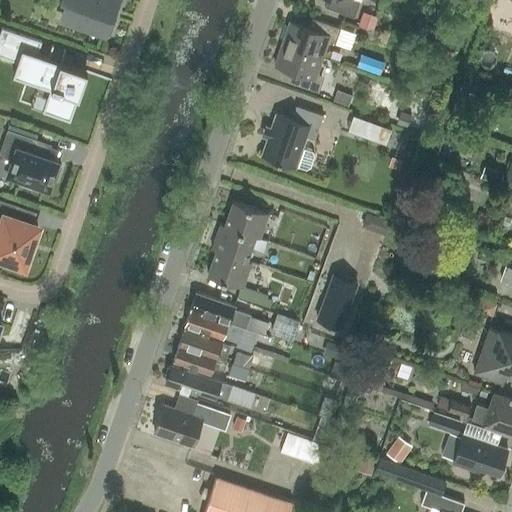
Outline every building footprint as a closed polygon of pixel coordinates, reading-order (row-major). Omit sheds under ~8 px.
[(107,30),(117,0),(62,0),(61,4),(67,6),(63,19),(82,25),(83,22),(107,30)] [(357,0),(328,0),(326,7),(355,17),(360,1),(357,0)] [(291,22),(283,44),(323,57),(328,41),(336,44),(341,28),(312,18),(309,28),(291,22)] [(13,74),(27,79),(52,87),(43,111),(71,121),(88,71),(38,53),(42,41),(3,28),(0,36),(0,55),(18,62),(13,74)] [(323,57),(283,44),(275,66),(315,79),(323,57)] [(380,74),(384,61),(362,53),(357,66),(380,74)] [(349,106),(353,96),(338,90),(334,101),(349,106)] [(315,139),(324,115),(297,106),(293,119),(276,113),(262,155),(294,166),(295,165),(310,170),(317,152),(301,147),(305,136),(315,139)] [(58,164),(59,161),(32,152),(37,139),(8,129),(0,153),(0,154),(13,159),(8,174),(50,188),(53,179),(57,180),(62,166),(58,164)] [(37,212),(0,198),(0,260),(27,271),(44,224),(34,220),(37,212)] [(225,225),(256,237),(260,238),(269,213),(234,201),(225,225)] [(217,250),(248,260),(256,237),(225,225),(221,223),(212,249),(217,250)] [(248,260),(217,250),(208,275),(241,286),(237,296),(264,305),(267,294),(244,286),(252,262),(248,260)] [(511,268),(506,266),(501,280),(511,283),(511,268)] [(340,328),(357,282),(335,274),(318,320),(340,328)] [(192,309),(246,328),(251,314),(234,309),(235,305),(197,293),(192,309)] [(246,328),(192,309),(186,325),(238,342),(239,337),(246,340),(246,341),(266,348),(270,336),(246,328)] [(511,374),(511,333),(491,326),(475,372),(504,382),(508,373),(511,374)] [(185,328),(179,344),(226,360),(231,345),(222,342),(223,341),(185,328)] [(226,360),(179,344),(174,360),(212,374),(214,367),(224,371),(228,362),(226,361),(226,360)] [(250,368),(254,356),(238,350),(233,363),(250,368)] [(233,363),(229,374),(246,380),(250,368),(233,363)] [(256,393),(221,381),(172,364),(166,383),(196,393),(198,390),(216,396),(216,395),(251,407),(256,393)] [(511,430),(511,402),(510,402),(511,398),(494,392),(489,407),(477,403),(472,418),(511,430)] [(471,405),(441,396),(438,407),(468,416),(471,405)] [(231,414),(198,402),(194,414),(165,404),(155,432),(193,446),(202,421),(225,429),(231,414)] [(458,434),(463,421),(434,411),(430,424),(458,434)] [(246,419),(237,416),(233,428),(242,431),(246,419)] [(292,456),(299,436),(288,432),(281,452),(292,456)] [(399,432),(387,450),(404,461),(415,443),(399,432)] [(463,433),(454,462),(479,471),(480,467),(500,474),(508,449),(463,433)] [(303,459),(310,439),(299,436),(292,456),(303,459)] [(313,463),(320,443),(310,439),(303,459),(313,463)] [(441,494),(446,481),(381,457),(376,470),(427,489),(441,494)] [(289,511),(292,502),(217,477),(204,511),(289,511)] [(461,511),(465,502),(441,494),(427,489),(421,504),(428,506),(426,511),(461,511)]
